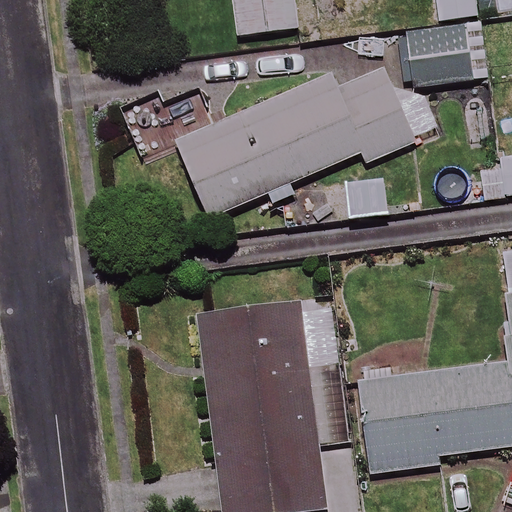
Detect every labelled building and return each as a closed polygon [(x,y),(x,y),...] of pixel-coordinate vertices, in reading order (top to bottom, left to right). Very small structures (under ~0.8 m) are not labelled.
[(297,32),(293,0),(232,0),(237,39),(297,32)] [(475,21),(473,0),(431,0),(434,25),(475,21)] [(487,83),(480,30),(407,38),(413,91),(487,83)] [(425,101),(390,89),(383,70),(319,95),(316,88),(177,141),(208,225),(269,202),(273,212),(299,202),(293,186),(361,161),(363,167),(439,138),(425,101)] [(511,196),(511,160),(500,161),(503,198),(511,196)] [(511,254),(495,256),(507,365),(359,381),(370,475),(437,468),(436,458),(511,449),(511,254)] [(326,511),(299,304),(202,317),(227,511),(326,511)]
